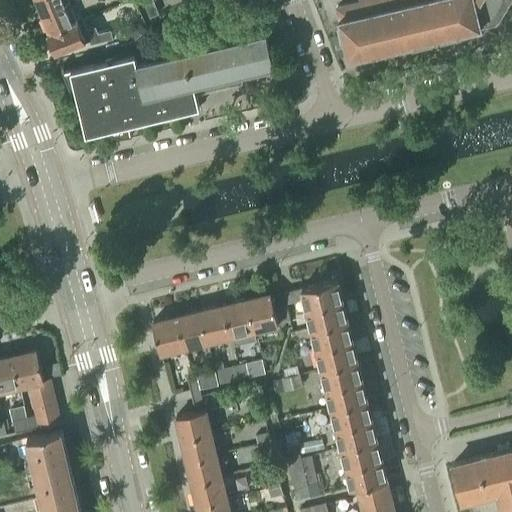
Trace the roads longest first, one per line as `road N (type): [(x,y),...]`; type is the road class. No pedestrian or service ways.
road 1 (residential): [(336,118),(46,186)]
road 2 (residential): [(76,290),(361,219)]
road 3 (secondary): [(131,511),(76,290)]
road 4 (residential): [(361,219),(418,432)]
road 5 (residential): [(511,78),(336,118)]
road 6 (residential): [(361,219),(500,186)]
road 7 (secondary): [(46,186),(0,67)]
road 8 (residential): [(289,0),(336,118)]
